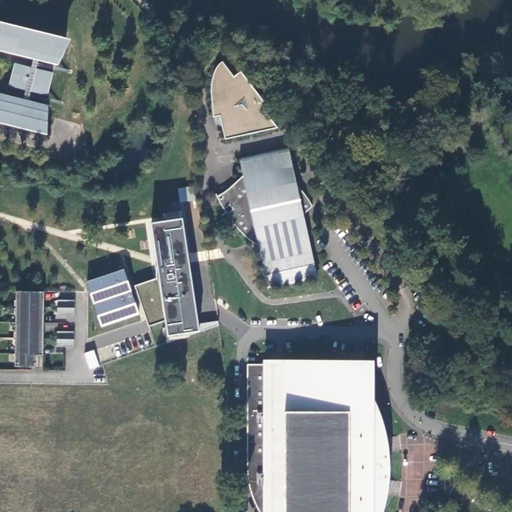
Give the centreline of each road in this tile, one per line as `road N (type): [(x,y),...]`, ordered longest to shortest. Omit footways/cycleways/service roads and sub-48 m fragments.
road 1 (unclassified): [(209,156),(292,142),(363,227),(404,300)]
road 2 (unclassified): [(511,444),(438,428),(412,412),(397,389),(399,336)]
road 3 (unclassified): [(328,237),(399,336)]
